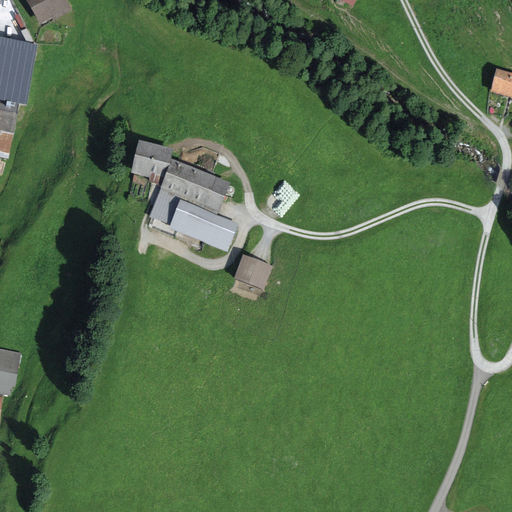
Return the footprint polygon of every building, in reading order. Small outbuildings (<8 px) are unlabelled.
[(71,9),(66,0),(29,0),(42,25),(71,9)] [(511,74),(501,71),(494,91),(511,96),(511,74)] [(0,72),(0,98),(21,101),(24,75),(0,72)] [(151,135),(137,176),(163,185),(219,204),(226,182),(166,162),(173,142),(151,135)] [(227,252),(239,224),(185,201),(173,228),(227,252)] [(243,256),(234,280),(263,290),(272,267),(243,256)] [(19,353),(0,349),(0,391),(13,393),(19,353)]
